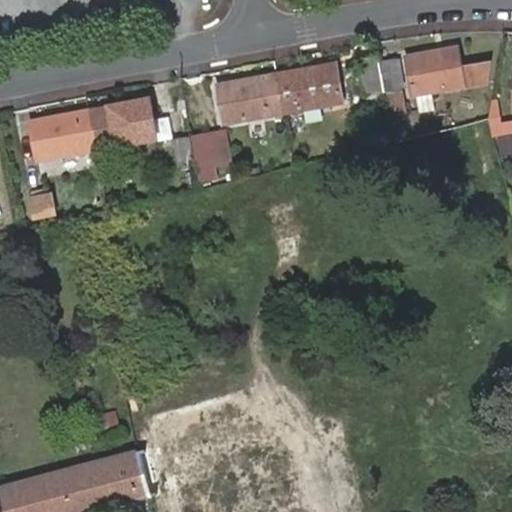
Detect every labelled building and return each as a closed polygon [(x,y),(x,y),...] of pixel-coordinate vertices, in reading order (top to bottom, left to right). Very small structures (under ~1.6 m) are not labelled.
[(459,48),(407,57),(414,95),(466,86),(485,83),(489,63),(463,68),(459,48)] [(365,95),(386,91),(381,62),(380,54),(359,59),(365,95)] [(386,91),(396,90),(402,89),(397,59),(381,62),(386,91)] [(278,74),(285,112),(344,101),(337,63),(278,74)] [(226,123),(285,112),(278,74),(219,85),(226,123)] [(396,90),(386,91),(389,111),(400,109),(396,90)] [(91,111),(98,149),(159,138),(150,100),(91,111)] [(40,160),(98,149),(91,111),(33,122),(40,160)] [(439,115),(403,124),(407,139),(443,130),(439,115)] [(224,129),(209,131),(214,158),(197,161),(201,185),(218,181),(215,169),(231,166),(224,129)] [(390,130),(362,136),(365,149),(393,142),(390,130)] [(192,134),(197,161),(214,158),(209,131),(192,134)] [(174,137),(179,165),(195,162),(190,134),(174,137)] [(511,140),(499,143),(501,156),(511,154),(511,140)] [(49,195),(33,197),(38,221),(54,218),(49,195)] [(291,200),(262,208),(270,238),(299,231),(291,200)] [(223,480),(231,511),(299,511),(274,417),(198,436),(196,428),(185,431),(187,440),(140,452),(139,453),(140,453),(151,499),(152,498),(223,480)] [(100,511),(151,499),(140,453),(139,453),(0,489),(0,511),(100,511)]
